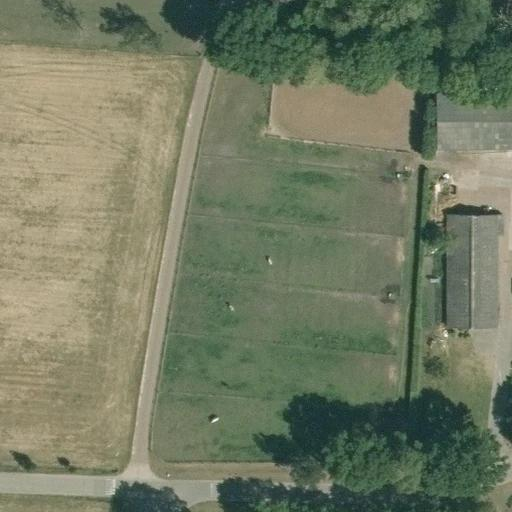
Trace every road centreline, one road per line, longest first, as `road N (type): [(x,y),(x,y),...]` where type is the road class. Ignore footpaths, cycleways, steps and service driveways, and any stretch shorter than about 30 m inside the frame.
road 1 (unclassified): [(511,470),(380,495),(175,488)]
road 2 (unclassified): [(0,484),(175,488)]
